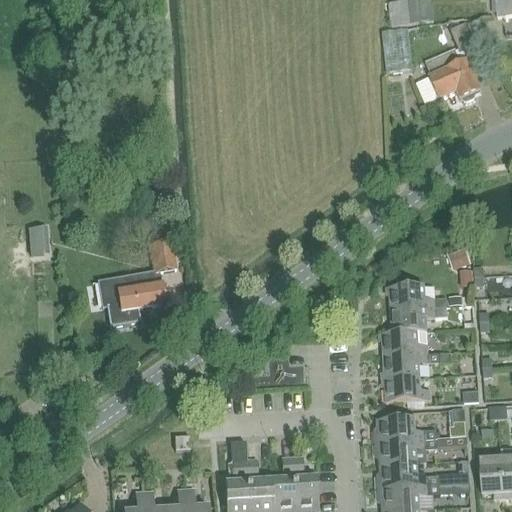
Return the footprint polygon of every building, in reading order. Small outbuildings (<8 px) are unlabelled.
[(390,29),(411,27),(433,25),(431,0),(429,0),(408,3),(388,4),(390,29)] [(511,18),(511,0),(492,0),(493,14),(497,14),(497,20),(511,18)] [(466,28),(451,34),(461,56),(475,49),(476,50),(490,44),(480,22),(466,28)] [(455,54),(426,67),(431,80),(440,102),(457,95),(461,102),(463,101),(464,104),(467,105),(474,102),(475,99),(474,97),(481,93),(468,64),(461,67),(455,54)] [(50,257),(48,230),(30,231),(31,258),(50,257)] [(116,283),(92,286),(93,287),(99,286),(103,311),(107,310),(110,331),(141,326),(139,313),(165,308),(162,288),(160,276),(176,274),(172,245),(151,249),(155,276),(142,278),(116,283)] [(474,271),(475,281),(483,280),(483,271),(474,271)] [(484,289),(483,280),(475,281),(475,289),(484,289)] [(391,315),(434,312),(446,311),(446,301),(425,303),(424,289),(389,291),(391,315)] [(392,338),(418,336),(426,336),(427,336),(426,323),(447,320),(446,311),(434,312),(391,315),(392,336),(392,338)] [(480,316),(480,326),(490,326),(489,316),(480,316)] [(490,335),(490,326),(480,326),(481,335),(490,335)] [(426,336),(418,336),(392,338),(392,336),(382,336),(384,360),(428,358),(427,348),(426,336)] [(453,356),(428,358),(384,360),(385,383),(420,381),(420,368),(453,366),(453,356)] [(481,363),(482,374),(492,373),(491,362),(481,363)] [(420,381),(385,383),(387,407),(430,404),(430,393),(421,394),(420,381)] [(507,409),(497,410),(498,423),(508,423),(507,409)] [(489,424),(498,423),(497,410),(489,410),(489,424)] [(377,431),(374,433),(375,447),(437,443),(450,443),(449,433),(416,435),(415,421),(380,423),(380,430),(377,431)] [(190,440),(174,441),(175,454),(191,453),(190,440)] [(437,443),(375,447),(376,462),(378,464),(382,464),(382,470),(417,468),(427,467),(426,454),(437,453),(437,443)] [(248,511),(246,464),(245,446),(230,447),(232,481),(236,481),(236,487),(224,487),(225,511),(248,511)] [(511,460),(511,461),(500,462),(502,503),(511,503),(511,498),(511,497),(511,455),(511,460)] [(292,461),(294,511),(317,511),(316,482),(302,483),(302,477),(303,477),(302,460),(292,461)] [(271,511),(294,511),(292,461),(281,461),(282,478),(285,477),(285,484),(270,485),(271,511)] [(493,504),(502,503),(500,462),(479,463),(481,499),(493,498),(493,504)] [(271,511),(270,485),(257,485),(257,479),(258,479),(257,463),(246,464),(248,511),(271,511)] [(379,480),(377,483),(377,493),(384,493),(439,489),(439,480),(427,481),(418,481),(417,468),(382,470),(383,479),(379,480)] [(469,487),(459,488),(459,491),(464,497),(470,496),(469,487)] [(384,493),(377,493),(378,508),(381,511),(385,510),(384,511),(419,511),(419,500),(440,499),(439,489),(384,493)] [(187,511),(186,493),(178,494),(179,511),(187,511)] [(187,511),(208,511),(208,510),(194,511),(193,493),(186,493),(187,511)] [(144,511),(144,496),(136,497),(136,511),(144,511)] [(152,511),(152,496),(144,496),(144,511),(152,511)]
